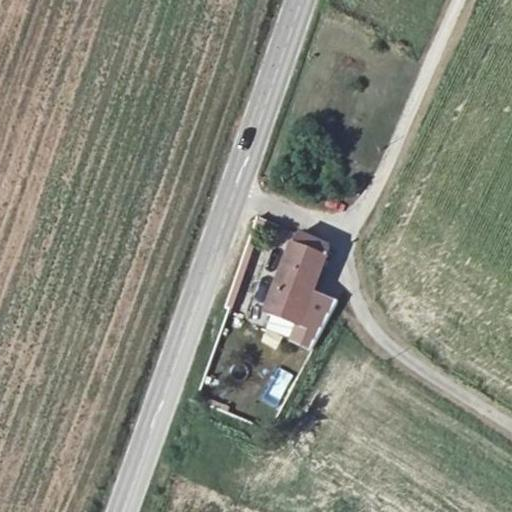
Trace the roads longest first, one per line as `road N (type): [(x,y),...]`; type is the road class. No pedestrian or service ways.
road 1 (primary): [(233,196),(123,511)]
road 2 (residential): [(511,426),(392,353),(360,311),(347,256),(353,228)]
road 3 (unclassified): [(353,228),(460,0)]
road 4 (primary): [(302,0),(233,196)]
road 5 (unclassified): [(233,196),(353,228)]
